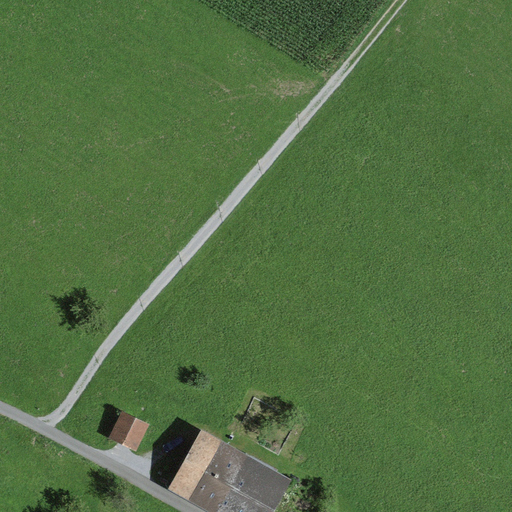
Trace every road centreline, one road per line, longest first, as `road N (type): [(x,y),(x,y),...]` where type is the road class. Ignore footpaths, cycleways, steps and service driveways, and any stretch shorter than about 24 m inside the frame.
road 1 (track): [(51,429),(94,359),(398,0)]
road 2 (residential): [(0,403),(203,511)]
